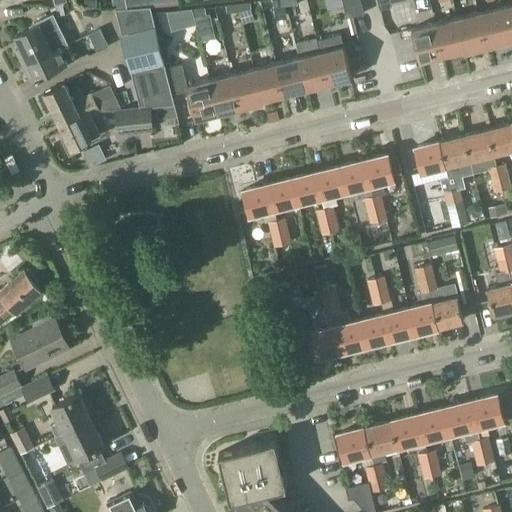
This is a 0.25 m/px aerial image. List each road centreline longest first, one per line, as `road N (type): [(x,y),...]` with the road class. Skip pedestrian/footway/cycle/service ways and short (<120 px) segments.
road 1 (residential): [(54,199),(511,79)]
road 2 (residential): [(171,440),(511,349)]
road 3 (residential): [(171,440),(54,199)]
road 4 (residential): [(54,199),(0,87)]
